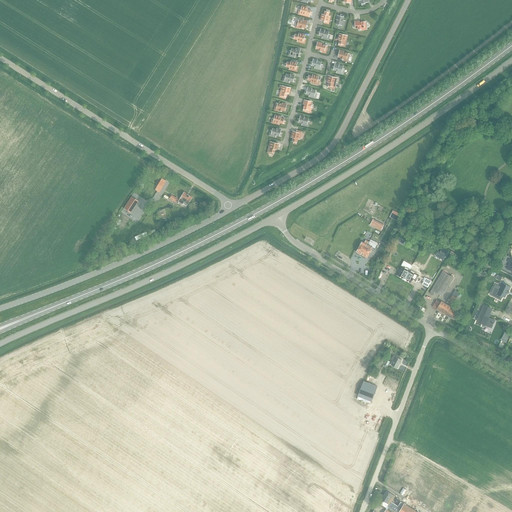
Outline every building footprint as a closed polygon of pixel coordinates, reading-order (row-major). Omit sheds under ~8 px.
[(305,16),(309,17),(311,10),(307,9),(308,8),(302,7),(300,13),(306,14),(305,16)] [(321,20),(327,22),(329,12),(324,11),(323,14),(322,14),(321,20)] [(336,24),(342,25),(344,17),(338,16),(336,24)] [(303,27),(306,28),(307,22),(299,20),(297,26),(300,27),(300,28),(303,28),(303,27)] [(319,36),(327,38),(329,32),(320,30),(319,36)] [(346,39),(347,39),(348,36),(340,34),(338,40),(339,40),(338,43),(339,43),(338,45),(342,46),(343,44),(344,41),(345,42),(346,39)] [(321,50),(324,51),(326,45),(317,43),(316,49),(319,50),(318,51),(321,51),(321,50)] [(290,55),(298,57),(300,51),(292,49),(290,55)] [(343,58),(346,59),(348,53),(339,51),(338,57),(341,58),(340,59),(343,59),(343,58)] [(311,66),(320,68),(321,62),(313,60),(311,66)] [(333,70),(341,72),(343,66),(335,64),(333,70)] [(285,80),(293,82),(294,76),(286,74),(285,80)] [(335,81),(336,82),(337,78),(329,76),(328,82),(329,82),(328,86),(328,87),(332,89),(332,87),(333,87),(334,84),(335,84),(335,81)] [(287,93),(288,94),(290,88),(282,86),(281,89),(282,90),(281,92),(282,93),(281,95),(282,96),(281,97),(285,99),(286,97),(287,93)] [(306,94),(314,96),(316,90),(307,88),(306,94)] [(310,107),(311,107),(311,105),(310,104),(311,101),(305,100),(303,108),(309,110),(310,107)] [(282,110),(285,111),(286,105),(278,103),(276,109),(279,110),(279,111),(282,111),(282,110)] [(273,121),(283,124),(284,119),(281,118),(281,117),(275,115),(273,121)] [(299,123),(307,125),(308,119),(300,117),(299,123)] [(271,134),(279,136),(281,130),(272,128),(271,134)] [(275,149),(276,150),(278,144),(270,142),(269,145),(270,145),(269,148),(270,148),(269,151),(270,152),(269,153),(273,155),(274,153),(275,149)] [(155,189),(160,192),(165,183),(161,180),(155,189)] [(184,201),(188,204),(192,197),(184,192),(179,200),(178,199),(172,195),(170,198),(176,202),(176,201),(178,202),(179,201),(183,204),(184,201)] [(131,212),(138,201),(131,197),(124,208),(131,212)] [(396,218),(398,220),(400,215),(393,211),(391,214),(396,217),(396,218)] [(373,219),(372,222),(382,227),(384,225),(373,219)] [(365,246),(367,241),(365,240),(364,243),(361,242),(356,252),(362,255),(366,247),(365,246)] [(366,247),(362,255),(366,257),(372,247),(374,249),(377,243),(373,241),(370,246),(367,245),(368,243),(367,243),(368,242),(367,241),(365,246),(366,247)] [(404,280),(410,270),(403,266),(401,272),(400,272),(399,273),(400,273),(398,276),(402,279),(404,280)] [(418,275),(410,270),(404,280),(406,281),(410,283),(412,280),(413,279),(415,280),(418,275)] [(435,292),(442,296),(453,278),(442,271),(429,293),(433,295),(435,292)] [(425,278),(422,283),(428,286),(431,281),(425,278)] [(508,291),(511,287),(501,283),(499,286),(500,287),(497,294),(505,298),(508,291)] [(450,299),(454,301),(459,293),(455,291),(450,299)] [(441,301),(440,303),(436,300),(432,307),(453,319),(456,313),(449,309),(450,307),(441,301)] [(484,323),(491,326),(494,321),(487,318),(491,309),(484,306),(477,321),(484,324),(484,323)] [(391,365),(398,369),(403,360),(394,355),(392,360),(393,361),(391,365)] [(366,402),(370,404),(371,401),(377,387),(363,381),(357,396),(358,396),(357,399),(366,402)] [(396,511),(391,511),(386,509),(384,511),(417,511),(401,502),(398,506),(391,502),(395,496),(386,491),(381,499),(389,505),(388,507),(396,511)]
